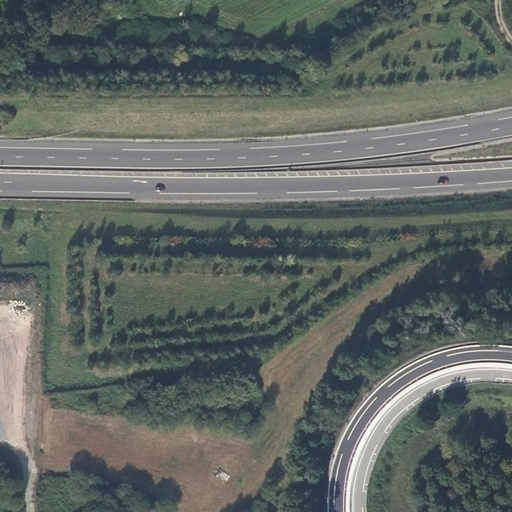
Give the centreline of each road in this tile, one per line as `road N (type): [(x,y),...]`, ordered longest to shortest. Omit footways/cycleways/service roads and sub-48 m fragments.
road 1 (trunk): [(511,126),(278,155),(0,156)]
road 2 (trunk): [(0,182),(511,175)]
road 3 (trunk): [(511,356),(445,361),(385,393),(353,434),(337,511)]
road 4 (trunk): [(359,511),(370,450),(398,409),(446,379),(511,374)]
road 5 (track): [(31,511),(30,392)]
